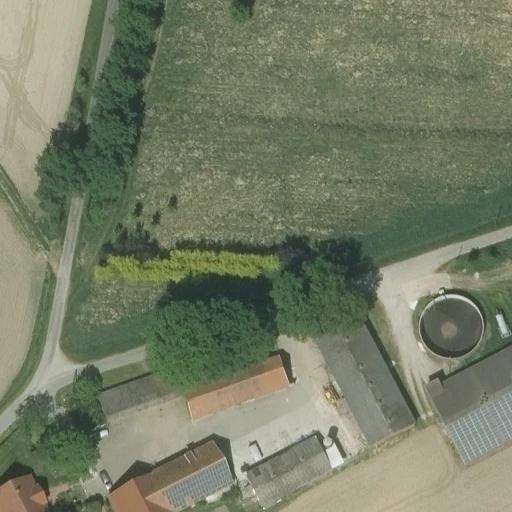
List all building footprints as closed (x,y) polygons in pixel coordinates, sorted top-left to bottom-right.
[(466,301),(460,300),(450,299),(438,304),(430,311),(427,318),(425,328),(428,342),(434,350),(445,356),(455,357),(465,355),(476,347),(482,339),(484,327),(481,317),(474,307),(466,301)] [(360,322),(317,344),(372,451),(415,428),(360,322)] [(511,354),(428,398),(465,468),(511,443),(511,354)] [(180,387),(179,388),(183,398),(191,423),(289,388),(280,361),(248,372),(246,364),(180,387)] [(106,425),(183,398),(179,388),(180,387),(175,372),(97,399),(106,425)] [(312,404),(230,446),(247,479),(317,443),(329,437),(312,404)] [(317,443),(247,479),(263,509),(333,473),(317,443)] [(114,511),(181,511),(232,486),(212,446),(107,499),(114,511)] [(32,492),(27,481),(0,494),(0,511),(43,511),(41,507),(43,506),(36,491),(32,492)]
